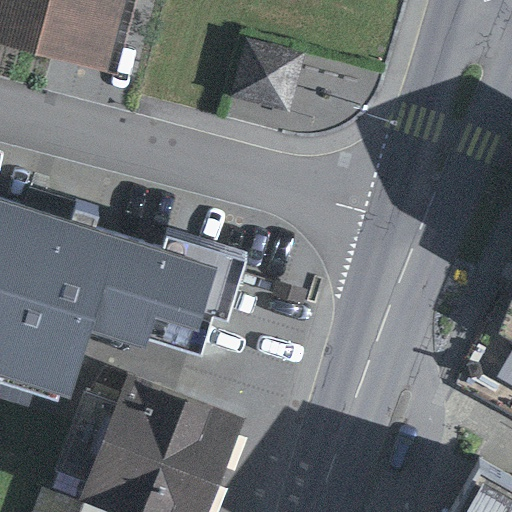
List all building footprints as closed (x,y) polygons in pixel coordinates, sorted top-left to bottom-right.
[(121,0),(0,0),(0,28),(108,56),(121,0)] [(298,54),(249,43),(237,92),(286,103),(298,54)] [(219,263),(0,198),(0,356),(68,377),(88,308),(197,340),(219,263)] [(196,511),(234,414),(135,376),(123,406),(88,392),(60,465),(97,479),(92,491),(148,511),(196,511)] [(463,511),(511,511),(511,476),(491,465),(463,511)] [(45,492),(38,511),(70,511),(74,502),(45,492)]
